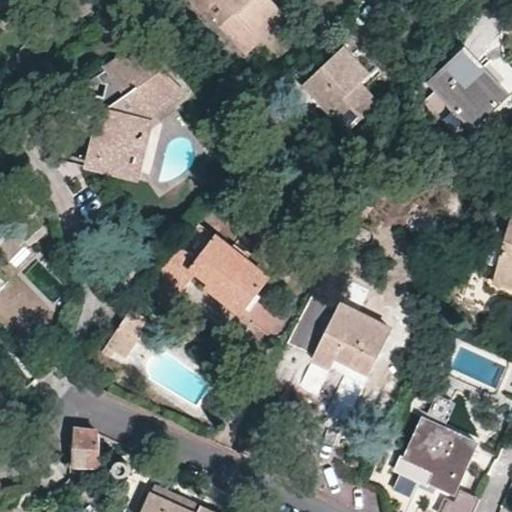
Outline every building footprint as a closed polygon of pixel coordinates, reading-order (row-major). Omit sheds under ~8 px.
[(86,11),(80,0),(58,0),(68,19),(86,11)] [(271,0),(192,0),(244,53),(260,38),(253,32),(278,7),(271,0)] [(253,32),(260,38),(286,15),(278,7),(253,32)] [(343,47),(304,85),(348,131),(378,102),(365,89),(360,84),(370,75),(343,47)] [(151,76),(131,48),(116,59),(94,74),(100,82),(103,83),(101,96),(63,88),(59,109),(76,113),(73,127),(75,128),(70,153),(125,165),(135,123),(182,91),(159,71),(151,76)] [(473,128),(500,101),(476,75),(483,68),(464,49),(430,83),(437,90),(449,103),(473,128)] [(483,68),(476,75),(500,101),(508,93),(483,68)] [(437,90),(426,101),(438,113),(449,103),(437,90)] [(511,213),(494,281),(511,285),(511,213)] [(177,297),(195,272),(221,293),(218,297),(241,314),(261,287),(268,278),(198,224),(178,249),(175,246),(150,277),(177,297)] [(370,374),(387,339),(355,323),(360,313),(343,303),(341,306),(314,292),(286,344),(331,368),(336,357),(370,374)] [(151,319),(132,308),(97,355),(106,361),(113,351),(125,359),(141,339),(138,336),(151,319)] [(360,313),(355,323),(387,339),(392,328),(360,313)] [(336,357),(331,368),(364,384),(370,374),(336,357)] [(420,418),(403,457),(436,472),(432,484),(454,494),(478,443),(420,418)] [(75,430),(74,442),(75,467),(101,466),(100,435),(94,431),(75,430)] [(403,457),(398,468),(432,484),(436,472),(403,457)] [(118,460),(116,461),(114,462),(112,464),(111,467),(111,469),(111,471),(112,473),(114,476),(115,477),(118,478),(120,477),(124,477),(126,475),(128,473),(128,470),(128,468),(128,467),(127,464),(126,463),(125,462),(124,461),(121,460),(120,460),(118,460)] [(155,485),(152,492),(179,506),(185,499),(155,485)] [(213,511),(185,499),(179,506),(152,492),(142,511),(213,511)]
